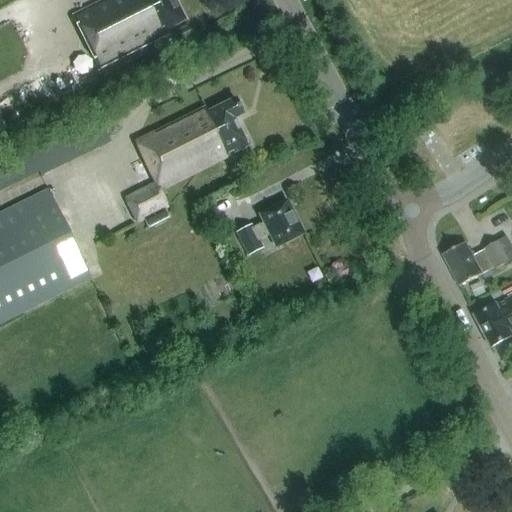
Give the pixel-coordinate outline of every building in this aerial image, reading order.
[(106,0),(73,17),(99,70),(170,33),(168,29),(185,21),(174,0),(106,0)] [(175,33),(179,42),(193,35),(188,26),(175,33)] [(72,83),(97,71),(86,49),(62,61),(72,83)] [(205,108),(135,143),(155,184),(125,200),(137,223),(167,208),(162,197),(167,195),(164,189),(248,147),(235,119),(243,115),(235,99),(207,112),(205,108)] [(0,324),(91,280),(47,190),(0,213),(0,324)] [(286,202),(260,215),(264,223),(253,229),(251,226),(236,233),(248,256),(263,248),(259,241),(270,235),(276,247),(302,234),(300,230),(301,227),(298,222),(296,221),(286,202)] [(486,251),(474,257),(467,244),(444,256),(460,287),(495,269),(496,270),(510,263),(500,243),(485,250),(486,251)] [(481,282),(470,287),(476,298),(486,293),(481,282)] [(511,335),(511,333),(511,332),(511,298),(497,306),(475,317),(491,348),(511,337),(511,335)]
